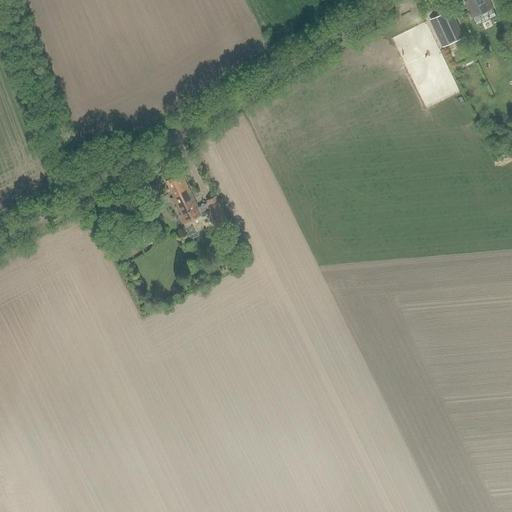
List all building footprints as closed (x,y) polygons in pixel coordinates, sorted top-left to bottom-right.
[(465,0),(467,2),(466,3),(474,19),(495,9),(490,0),(465,0)] [(458,23),(451,8),(439,14),(440,15),(438,16),(442,24),(444,23),(446,28),(458,23)] [(167,182),(175,198),(172,199),(185,225),(203,215),(202,214),(212,209),(221,227),(230,222),(217,196),(208,201),(209,203),(199,208),(183,174),(167,182)] [(137,211),(130,216),(138,229),(145,225),(137,211)] [(144,230),(144,243),(153,243),(153,238),(156,238),(156,234),(153,234),(153,231),(144,230)]
